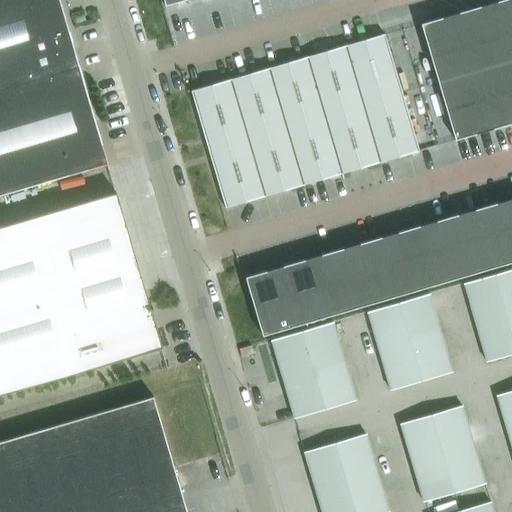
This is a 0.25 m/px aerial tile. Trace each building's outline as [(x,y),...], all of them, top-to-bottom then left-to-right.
[(59,0),(0,0),(0,195),(107,164),(79,65),(59,0)] [(511,0),(503,0),(500,1),(511,42),(511,0)] [(511,42),(500,1),(462,12),(478,70),(511,59),(511,42)] [(462,12),(423,24),(440,81),(478,70),(462,12)] [(346,45),(363,104),(402,92),(384,34),(346,45)] [(346,45),(307,57),(324,115),(363,104),(346,45)] [(307,57),(268,68),(286,127),(324,115),(307,57)] [(511,59),(478,70),(495,127),(511,122),(511,59)] [(268,68),(230,80),(247,138),(286,127),(268,68)] [(478,70),(440,81),(457,139),(495,127),(478,70)] [(230,80),(191,91),(208,149),(247,138),(230,80)] [(363,104),(380,162),(419,151),(402,92),(363,104)] [(324,115),(341,174),(380,162),(363,104),(324,115)] [(286,127),(303,185),(341,174),(324,115),(286,127)] [(247,138),(264,196),(303,185),(286,127),(247,138)] [(208,149),(225,208),(264,196),(247,138),(208,149)] [(150,310),(152,309),(153,309),(152,307),(150,308),(115,193),(0,227),(0,396),(162,348),(156,328),(150,310)] [(53,199),(28,203),(30,215),(55,211),(53,199)] [(511,199),(476,210),(493,268),(511,262),(511,199)] [(476,210),(438,222),(455,279),(493,268),(476,210)] [(438,222),(399,233),(416,290),(455,279),(438,222)] [(399,233),(361,244),(378,302),(416,290),(399,233)] [(361,244),(323,255),(340,313),(378,302),(361,244)] [(323,255),(284,267),(301,324),(340,313),(323,255)] [(284,267),(246,278),(263,336),(301,324),(284,267)] [(511,290),(511,269),(495,274),(500,294),(511,290)] [(464,283),(470,303),(500,294),(495,274),(464,283)] [(511,311),(511,290),(500,294),(506,313),(511,311)] [(398,303),(404,323),(435,313),(429,294),(398,303)] [(506,313),(500,294),(470,303),(475,322),(506,313)] [(367,312),(373,332),(404,323),(398,303),(367,312)] [(404,323),(410,342),(441,333),(435,313),(404,323)] [(511,333),(506,313),(475,322),(481,342),(511,333)] [(302,331),(308,351),(339,342),(333,322),(302,331)] [(410,342),(404,323),(373,332),(379,351),(410,342)] [(271,340),(277,360),(308,351),(302,331),(271,340)] [(410,342),(415,361),(446,352),(441,333),(410,342)] [(511,334),(511,333),(481,342),(486,362),(511,354),(511,334)] [(308,351),(313,370),(344,361),(339,342),(308,351)] [(415,361),(410,342),(379,351),(384,370),(415,361)] [(308,351),(277,360),(283,379),(313,370),(308,351)] [(446,352),(415,361),(421,381),(452,372),(446,352)] [(344,361),(313,370),(319,389),(350,380),(344,361)] [(384,370),(390,390),(421,381),(415,361),(384,370)] [(288,399),(319,389),(313,370),(283,379),(288,399)] [(356,400),(350,380),(319,389),(325,409),(356,400)] [(294,418),(325,409),(319,389),(288,399),(294,418)] [(511,390),(496,395),(502,415),(511,412),(511,390)] [(186,511),(174,467),(153,396),(0,441),(0,511),(186,511)] [(437,434),(468,425),(462,405),(431,414),(437,434)] [(511,432),(511,412),(502,415),(508,434),(511,432)] [(400,423),(406,443),(437,434),(431,414),(400,423)] [(437,434),(442,453),(473,444),(468,425),(437,434)] [(335,443),(341,462),(372,453),(366,433),(335,443)] [(412,462),(442,453),(437,434),(406,443),(412,462)] [(335,443),(304,452),(310,472),(341,462),(335,443)] [(442,453),(448,472),(479,463),(473,444),(442,453)] [(372,453),(341,462),(346,482),(377,473),(372,453)] [(417,482),(448,472),(442,453),(412,462),(417,482)] [(346,482),(341,462),(310,472),(315,491),(346,482)] [(479,463),(448,472),(454,492),(485,483),(479,463)] [(423,501),(454,492),(448,472),(417,482),(423,501)] [(377,473),(346,482),(352,501),(383,492),(377,473)] [(321,510),(352,501),(346,482),(315,491),(321,510)] [(383,492),(352,501),(355,511),(387,511),(389,511),(383,492)] [(321,511),(355,511),(352,501),(321,510),(321,511)] [(493,511),(490,502),(460,511),(493,511)]
